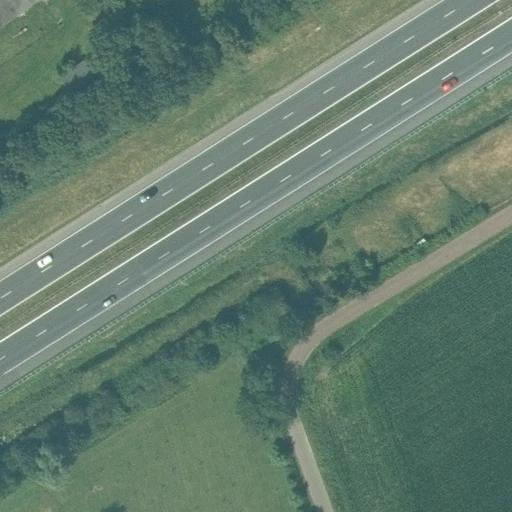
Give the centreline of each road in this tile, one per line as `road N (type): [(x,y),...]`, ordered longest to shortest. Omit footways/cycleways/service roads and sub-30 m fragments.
road 1 (motorway): [(0,360),(511,35)]
road 2 (motorway): [(468,0),(0,296)]
road 3 (unclassified): [(326,511),(293,423),(294,361),(324,327),(511,214)]
